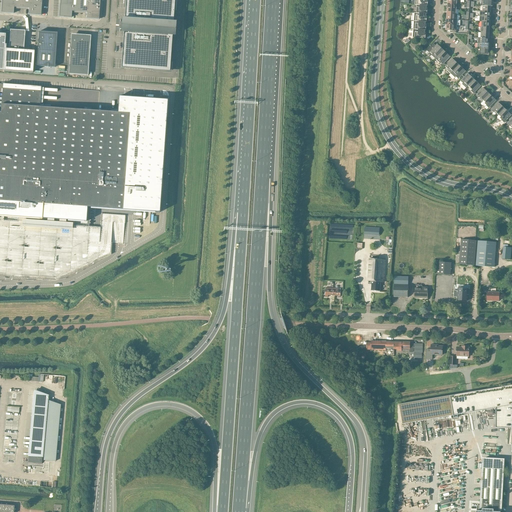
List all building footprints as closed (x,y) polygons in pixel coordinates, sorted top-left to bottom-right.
[(21,8),(21,0),(1,0),(1,13),(14,13),(14,8),(21,8)] [(41,15),(41,0),(21,0),(21,8),(29,9),(28,15),(41,15)] [(79,12),(80,0),(60,0),(59,17),(64,17),(71,18),(72,12),(79,12)] [(80,0),(79,12),(87,13),(86,18),(86,19),(92,19),(94,19),(99,20),(99,14),(100,0),(80,0)] [(123,0),(123,8),(125,8),(124,19),(122,19),(122,22),(120,22),(120,23),(120,25),(120,26),(120,28),(119,29),(122,29),(121,32),(123,32),(121,68),(153,70),(152,72),(171,73),(172,63),(170,63),(172,35),(174,35),(175,23),(173,23),(174,11),(175,12),(176,0),(123,0)] [(428,6),(415,5),(417,5),(416,13),(427,14),(427,8),(426,8),(426,6),(428,6)] [(427,14),(416,13),(414,13),(414,21),(426,22),(427,16),(426,16),(426,14),(427,14)] [(426,22),(414,21),(413,29),(426,30),(426,24),(425,24),(425,22),(426,22)] [(456,33),(456,26),(446,25),(446,30),(450,31),(450,32),(451,33),(452,33),(456,33)] [(426,30),(413,29),(413,38),(425,39),(426,33),(425,33),(425,30),(426,30)] [(10,36),(7,70),(22,71),(25,36),(25,31),(16,30),(13,30),(10,30),(10,36)] [(38,36),(36,66),(55,67),(57,36),(57,33),(56,33),(56,35),(50,34),(50,32),(46,32),(46,34),(40,33),(40,32),(39,32),(38,36)] [(71,38),(68,74),(88,75),(90,39),(91,36),(86,35),(76,35),(71,34),(71,38)] [(435,59),(444,50),(437,44),(435,46),(433,43),(427,50),(429,53),(430,52),(432,54),(431,55),(435,59)] [(444,50),(435,59),(440,63),(440,62),(443,65),(450,57),(444,50)] [(445,66),(447,69),(446,70),(451,74),(459,65),(452,59),(445,66)] [(458,79),(466,71),(459,65),(451,74),(455,78),(456,77),(458,79)] [(468,86),(474,80),(467,73),(460,81),(463,83),(462,84),(466,88),(468,86)] [(474,80),(468,86),(472,90),(471,91),(474,94),(481,86),(474,80)] [(24,218),(42,219),(42,218),(86,222),(87,207),(159,213),(167,100),(119,97),(117,112),(40,107),(41,87),(3,84),(1,104),(1,111),(1,112),(0,112),(0,216),(19,218),(20,219),(21,220),(22,220),(23,220),(24,218)] [(483,88),(475,95),(478,98),(477,98),(482,102),(483,101),(489,94),(483,88)] [(489,94),(483,101),(487,104),(486,106),(489,108),(496,101),(489,94)] [(498,115),(505,109),(498,102),(491,110),(493,113),(495,111),(498,115)] [(505,109),(498,115),(502,119),(501,120),(504,123),(511,115),(505,109)] [(379,238),(379,237),(379,227),(372,226),(371,237),(379,238)] [(474,266),(476,241),(461,239),(459,264),(474,266)] [(494,267),(496,242),(478,241),(476,266),(494,267)] [(510,260),(511,248),(503,247),(502,259),(510,260)] [(372,281),(371,291),(380,291),(380,282),(384,282),(385,260),(369,259),(368,281),(372,281)] [(450,275),(451,263),(436,262),(435,274),(450,275)] [(408,297),(408,286),(408,277),(394,276),(393,297),(408,297)] [(428,297),(428,288),(422,287),(422,289),(415,289),(415,292),(414,298),(422,298),(422,297),(428,297)] [(333,290),(333,288),(326,288),(325,297),(328,297),(328,295),(335,296),(335,290),(333,290)] [(454,290),(453,297),(457,297),(457,300),(462,301),(463,289),(458,288),(458,291),(454,290)] [(487,300),(499,301),(499,293),(487,292),(487,300)] [(394,349),(394,342),(371,341),(371,343),(367,343),(366,345),(364,345),(363,351),(366,351),(367,350),(386,350),(390,350),(390,349),(394,349)] [(410,342),(401,342),(401,350),(406,350),(406,352),(413,352),(413,344),(410,344),(410,342)] [(426,349),(426,359),(432,360),(432,354),(437,355),(437,356),(440,356),(441,355),(442,355),(443,346),(435,346),(436,345),(431,345),(431,349),(426,349)] [(468,348),(468,347),(462,346),(462,348),(457,347),(456,356),(469,356),(469,354),(470,354),(470,351),(469,350),(469,348),(468,348)] [(506,386),(399,404),(403,424),(496,408),(495,428),(511,428),(511,385),(506,386)] [(43,448),(47,406),(48,395),(34,391),(33,409),(32,409),(33,409),(29,456),(42,457),(43,448)] [(55,461),(60,405),(59,404),(55,403),(49,400),(43,460),(50,461),(54,461),(55,461)] [(499,511),(500,510),(501,510),(503,460),(483,459),(480,509),(481,509),(481,511),(476,511),(499,511)]
